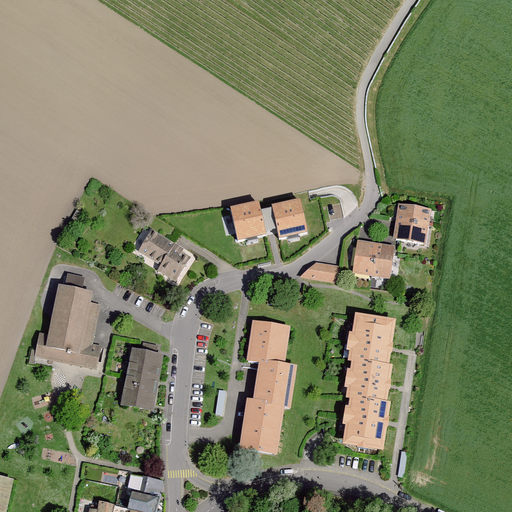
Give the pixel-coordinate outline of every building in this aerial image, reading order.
[(273,207),(261,209),(266,230),(278,227),(280,237),(308,231),(301,197),(272,203),(273,207)] [(259,200),(230,207),(237,240),(267,233),(266,230),(261,209),(259,200)] [(399,221),(396,241),(424,245),(429,212),(401,208),(399,221)] [(183,252),(154,234),(142,253),(164,267),(160,272),(177,283),(190,261),(181,255),(183,252)] [(358,244),(354,272),(390,278),(394,249),(358,244)] [(337,283),(339,267),(316,264),(301,277),(337,283)] [(83,288),(86,276),(69,271),(66,284),(83,288)] [(98,372),(103,347),(94,345),(102,306),(93,304),(95,295),(61,288),(55,313),(50,337),(40,335),(36,359),(98,372)] [(350,398),(342,444),(380,450),(384,423),(387,406),(384,406),(387,386),(390,369),(385,368),(388,349),(393,322),(355,316),(348,360),(352,361),(346,398),(350,398)] [(243,453),(280,458),(287,411),(294,412),(301,369),(288,367),(293,329),(256,324),(250,364),(263,366),(257,404),(251,403),(243,453)] [(135,351),(123,408),(156,414),(166,357),(135,351)] [(225,414),(227,390),(220,389),(218,414),(225,414)] [(132,495),(162,502),(165,489),(164,482),(131,476),(128,490),(133,491),(132,495)] [(0,511),(7,511),(14,483),(0,479),(0,511)] [(158,511),(162,502),(132,495),(130,509),(128,511),(158,511)]
